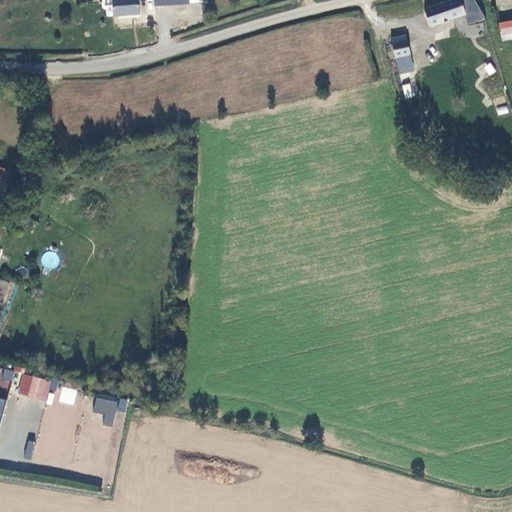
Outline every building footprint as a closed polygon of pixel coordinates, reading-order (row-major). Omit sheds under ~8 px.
[(109,0),(110,13),(135,12),(134,0),(152,0),(153,6),(188,5),(187,0),(109,0)] [(459,0),(457,0),(424,12),(429,26),(464,13),(459,0)] [(511,39),(511,21),(501,24),(504,40),(511,39)] [(405,36),(392,39),(396,54),(409,51),(405,36)] [(484,67),(489,76),(496,71),(491,63),(484,67)] [(451,105),(460,102),(450,67),(440,69),(451,105)] [(410,83),(401,85),(405,99),(414,97),(410,83)] [(496,107),(498,115),(508,113),(507,105),(496,107)] [(36,201),(31,198),(26,207),(31,210),(36,201)] [(21,213),(27,216),(31,210),(26,207),(21,213)] [(0,303),(10,282),(0,277),(0,303)] [(4,369),(3,379),(12,380),(13,370),(4,369)] [(49,373),(48,380),(23,373),(17,394),(52,403),(60,376),(49,373)] [(58,402),(74,405),(77,390),(61,386),(58,402)] [(98,393),(97,396),(118,402),(119,398),(98,393)] [(102,424),(112,427),(118,401),(96,396),(92,412),(104,414),(102,424)] [(120,398),(117,411),(125,413),(128,400),(120,398)] [(28,442),(24,458),(30,459),(33,443),(28,442)]
